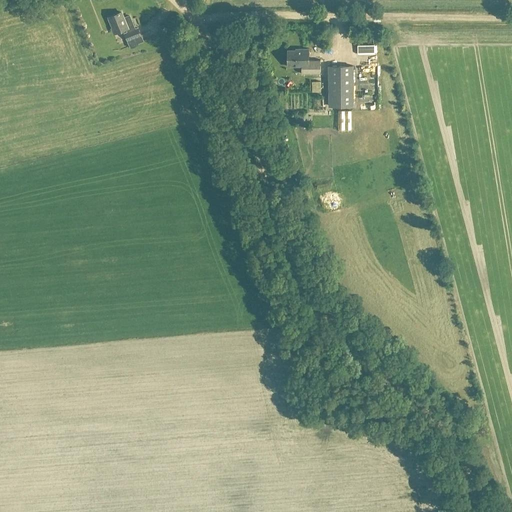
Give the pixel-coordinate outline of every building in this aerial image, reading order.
[(123,18),(121,12),(108,18),(115,33),(126,29),(127,32),(124,34),(130,47),(143,41),(138,28),(135,30),(129,16),(123,18)] [(163,25),(159,26),(159,32),(162,34),(165,33),(167,30),(166,27),(163,25)] [(359,53),(377,53),(376,44),(359,44),(359,53)] [(296,50),(287,50),(287,66),(302,66),(302,73),(301,73),(301,74),(320,73),(319,73),(319,60),(320,60),(320,59),(308,59),(308,49),(296,49),(296,50)] [(353,65),(329,65),(330,105),(354,105),(353,65)] [(313,81),(313,91),(322,91),(322,81),(313,81)] [(308,128),(308,113),(297,113),(297,128),(308,128)]
